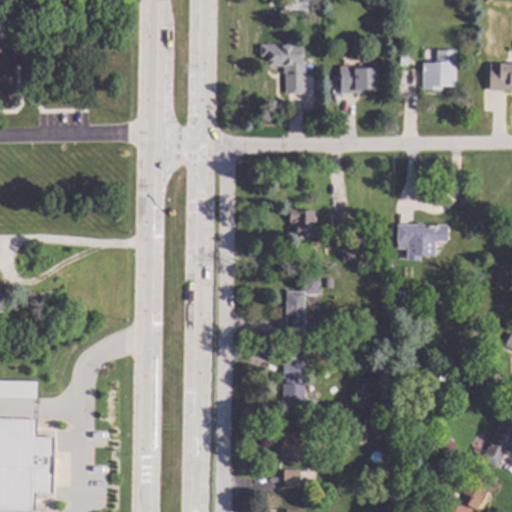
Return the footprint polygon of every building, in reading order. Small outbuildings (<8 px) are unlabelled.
[(68,0),(68,12),(65,12),(65,15),(53,15),(53,13),(47,13),(47,0),(68,0)] [(306,0),(306,11),(282,10),(282,0),(306,0)] [(14,18),(10,22),(5,17),(9,13),(14,18)] [(10,59),(12,59),(11,96),(0,95),(0,34),(11,34),(10,59)] [(300,63),(303,63),(303,93),(282,93),(282,73),(281,73),(281,66),(265,66),(264,56),(257,56),(257,45),(300,44),(300,63)] [(454,86),(440,86),(440,89),(419,90),(419,63),(433,63),(433,51),(453,51),(454,86)] [(406,65),(396,65),(396,56),(406,56),(406,65)] [(511,91),(487,91),(486,63),(511,63),(511,91)] [(353,68),(374,68),(375,89),(361,89),(361,93),(338,93),(337,65),(353,65),(353,68)] [(312,211),(311,237),(291,237),(291,225),(290,225),(286,222),(287,210),(312,211)] [(328,227),(351,227),(351,213),(328,212),(328,227)] [(425,224),(425,225),(443,225),(443,227),(446,227),(445,243),(408,242),(408,250),(395,249),(396,226),(399,226),(399,223),(425,224)] [(353,252),(352,261),(339,261),(339,252),(353,252)] [(317,277),(316,294),(303,293),(301,327),(283,327),(283,314),(282,314),(283,292),(300,292),(301,277),(317,277)] [(331,278),(330,288),(322,287),(323,277),(331,278)] [(326,327),(338,327),(337,336),(326,336),(326,327)] [(511,333),(511,351),(502,347),(509,332),(511,333)] [(302,361),(301,378),(296,378),(295,384),(303,384),(302,409),(278,408),(279,384),(283,384),(283,378),(280,378),(280,360),(302,361)] [(0,400),(0,383),(34,384),(34,401),(0,400)] [(511,418),(511,444),(508,453),(503,451),(495,467),(479,459),(502,413),(511,418)] [(0,511),(30,511),(31,494),(47,494),(49,440),(32,440),(33,422),(0,421),(0,511)] [(365,442),(356,442),(356,427),(365,427),(365,442)] [(298,433),(297,462),(277,461),(278,432),(298,433)] [(297,470),(297,487),(280,487),(281,469),(297,470)] [(486,485),(474,510),(470,508),(467,511),(432,511),(440,497),(456,505),(458,501),(455,500),(467,475),(486,485)] [(396,484),(392,491),(385,488),(389,481),(396,484)]
